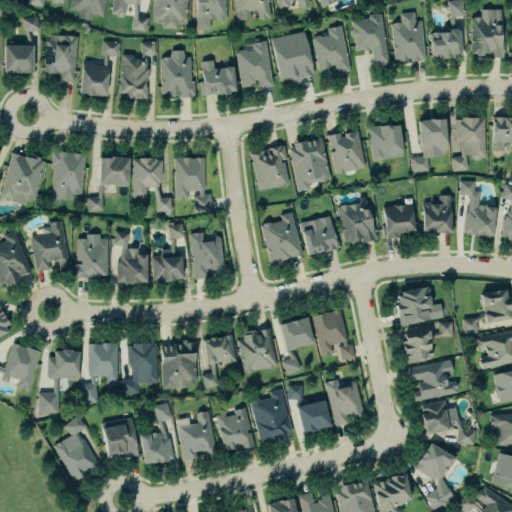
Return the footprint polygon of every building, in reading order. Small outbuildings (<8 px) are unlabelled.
[(41,8),(42,0),(48,0),(65,3),(65,0),(29,0),(29,5),(41,8)] [(102,18),(105,0),(70,0),(68,11),(77,13),(76,19),(89,22),(91,15),(102,18)] [(140,0),(111,0),(110,13),(124,16),(126,3),(140,5),(140,0)] [(186,0),(151,0),(151,22),(160,22),(159,29),(174,29),(174,25),(185,25),(186,0)] [(225,20),(224,0),(192,0),(193,30),(209,30),(208,20),(225,20)] [(270,19),(267,0),(232,0),(235,21),(250,20),(249,12),(256,11),(257,20),(270,19)] [(275,0),(277,9),(297,5),(297,9),(309,7),(307,0),(275,0)] [(428,59),(458,56),(454,17),(462,16),(460,0),(456,0),(445,1),(448,30),(425,33),(428,59)] [(146,18),(136,17),(137,6),(131,5),(129,30),(145,32),(146,18)] [(468,56),(498,56),(500,10),(479,9),(479,17),(469,17),(468,56)] [(389,23),(392,61),(409,60),(409,62),(423,61),(419,21),(413,22),(412,13),(398,14),(398,22),(389,23)] [(353,51),(369,50),(371,66),(387,64),(381,16),(349,19),(353,51)] [(22,31),(36,31),(36,17),(22,17),(22,31)] [(311,37),(317,76),(348,71),(341,26),(325,28),(326,35),(311,37)] [(268,38),(275,82),(310,77),(303,33),(268,38)] [(43,74),(59,75),(59,82),(74,83),(76,37),(45,35),(43,74)] [(270,87),(264,41),(250,43),(251,50),(235,52),(239,88),(254,86),(255,89),(270,87)] [(75,94),(102,97),(105,65),(103,65),(104,55),(116,56),(118,43),(102,42),(99,64),(79,62),(75,94)] [(119,56),(117,97),(144,99),(146,56),(154,56),(154,43),(139,42),(138,57),(119,56)] [(0,59),(0,74),(30,74),(29,45),(0,46),(0,59)] [(190,57),(181,57),(181,51),(168,51),(168,57),(158,58),(160,98),(192,97),(190,57)] [(200,95),(232,93),(231,67),(212,68),(211,61),(198,61),(200,95)] [(484,158),(483,118),(453,119),(453,156),(449,156),(450,172),(465,171),(465,159),(484,158)] [(502,152),(502,143),(510,143),(510,149),(511,149),(511,118),(489,118),(489,151),(502,152)] [(409,173),(427,172),(426,157),(444,155),(442,119),(414,121),(416,158),(408,158),(409,173)] [(372,162),(401,157),(395,124),(365,129),(372,162)] [(333,174),(364,167),(357,131),(338,135),(338,132),(325,135),(333,174)] [(328,180),(320,138),(286,145),(295,193),(309,190),(308,184),(328,180)] [(256,191),(288,185),(281,147),(249,152),(256,191)] [(49,199),(69,201),(69,195),(80,196),(84,155),(52,152),(49,199)] [(33,201),(43,162),(9,153),(0,190),(0,199),(24,205),(25,199),(33,201)] [(124,158),(94,158),(94,185),(124,185),(124,158)] [(173,201),(186,200),(185,192),(191,191),(192,213),(209,213),(209,194),(203,194),(201,158),(171,159),(173,201)] [(131,159),(130,201),(145,201),(145,186),(160,187),(161,159),(131,159)] [(491,207),(477,207),(477,192),(472,192),(473,182),(457,181),(457,196),(462,196),(461,236),(490,237),(491,207)] [(511,187),(501,187),(500,200),(504,200),(501,240),(511,240),(511,187)] [(419,235),(451,233),(450,195),(435,196),(435,204),(418,204),(419,235)] [(154,213),(169,212),(169,197),(154,198),(154,213)] [(102,212),(101,198),(86,198),(86,212),(102,212)] [(372,241),(367,202),(336,207),(342,245),(372,241)] [(410,233),(409,204),(379,205),(380,239),(396,239),(395,233),(410,233)] [(260,225),(267,263),(298,257),(290,212),(277,215),(279,221),(260,225)] [(295,224),(303,256),(334,248),(326,216),(295,224)] [(33,271),(48,269),(47,262),(57,261),(57,268),(67,267),(61,221),(48,223),(49,234),(28,237),(33,271)] [(179,280),(176,249),(175,239),(182,238),(181,225),(166,226),(168,253),(148,254),(150,281),(179,280)] [(0,284),(29,275),(15,231),(1,236),(3,242),(0,243),(0,284)] [(114,285),(143,284),(142,254),(135,255),(135,248),(127,248),(126,232),(112,233),(114,285)] [(188,234),(191,280),(205,279),(205,271),(221,270),(219,239),(201,240),(201,233),(188,234)] [(106,239),(98,239),(98,235),(84,234),(84,239),(74,239),(74,277),(106,278),(106,239)] [(396,326),(441,319),(438,304),(427,306),(425,288),(391,293),(396,326)] [(462,335),(477,332),(476,325),(507,321),(503,290),(477,294),(480,317),(460,320),(462,335)] [(310,316),(319,357),(336,353),(338,362),(353,358),(350,344),(347,345),(339,310),(310,316)] [(274,324),(280,352),(310,345),(303,318),(274,324)] [(451,337),(451,322),(435,323),(435,330),(400,330),(401,361),(428,361),(427,338),(451,337)] [(236,335),(242,373),(275,368),(269,330),(236,335)] [(511,363),(511,347),(511,343),(511,342),(511,331),(475,339),(477,349),(483,348),(485,358),(477,359),(479,370),(511,363)] [(199,340),(204,375),(200,375),(201,389),(215,387),(212,367),(235,364),(231,335),(199,340)] [(159,389),(196,386),(192,341),(124,347),(127,381),(121,382),(122,395),(137,394),(137,386),(159,384),(159,389)] [(116,343),(86,344),(86,391),(95,391),(95,381),(102,381),(102,386),(116,386),(116,343)] [(39,352),(9,344),(0,377),(0,381),(11,385),(11,388),(27,392),(39,352)] [(34,414),(55,414),(56,380),(75,381),(76,352),(46,351),(45,379),(50,380),(49,392),(35,391),(34,414)] [(280,362),(284,375),(299,371),(295,358),(280,362)] [(454,395),(450,362),(405,368),(410,401),(454,395)] [(511,369),(489,376),(497,404),(511,399),(511,369)] [(361,413),(354,382),(338,385),(336,380),(323,382),(332,427),(346,424),(344,417),(361,413)] [(299,386),(284,386),(285,400),(300,399),(299,386)] [(291,435),(279,390),(266,393),(267,398),(247,403),(258,444),(291,435)] [(421,435),(457,428),(453,408),(443,409),(442,401),(418,406),(420,415),(417,415),(421,435)] [(291,407),(296,434),(326,428),(321,402),(291,407)] [(140,466),(172,461),(169,437),(162,438),(159,422),(170,420),(167,404),(150,406),(154,434),(136,436),(140,466)] [(252,445),(243,407),(231,410),(232,413),(212,417),(220,452),(252,445)] [(175,420),(181,463),(194,461),(193,454),(213,452),(208,411),(194,413),(195,424),(188,425),(187,418),(175,420)] [(511,414),(489,415),(490,446),(511,445),(511,414)] [(70,481),(97,468),(80,431),(84,429),(78,417),(63,424),(69,437),(53,445),(70,481)] [(103,422),(104,429),(97,430),(102,463),(135,458),(129,419),(103,422)] [(473,445),(473,431),(456,430),(455,444),(473,445)] [(440,483),(452,457),(423,444),(411,470),(431,479),(426,489),(428,490),(422,503),(442,511),(452,489),(440,483)] [(511,458),(496,454),(489,484),(511,490),(511,458)] [(385,511),(399,509),(397,503),(408,500),(403,475),(369,482),(374,511),(385,511)] [(337,511),(372,511),(365,480),(332,488),(337,511)] [(511,511),(511,507),(481,486),(470,502),(463,497),(457,507),(463,511),(511,511)] [(300,511),(332,511),(329,496),(311,499),(309,493),(297,496),(300,511)] [(293,511),(291,499),(261,503),(262,511),(293,511)]
